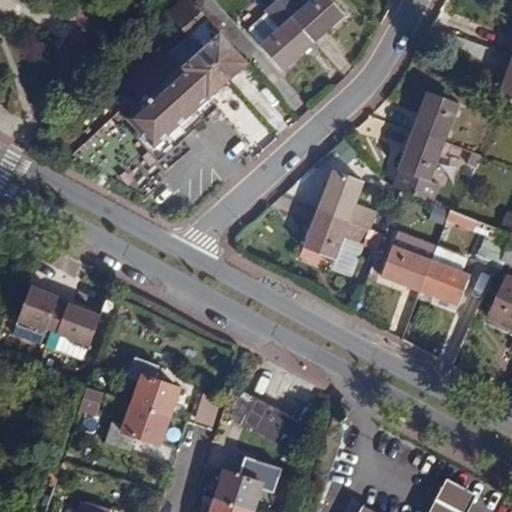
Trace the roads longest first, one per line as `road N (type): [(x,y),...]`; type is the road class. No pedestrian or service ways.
road 1 (primary): [(0,186),(511,463)]
road 2 (primary): [(511,429),(185,253)]
road 3 (residential): [(421,0),(385,61),(185,253)]
road 4 (primary): [(185,253),(0,156)]
